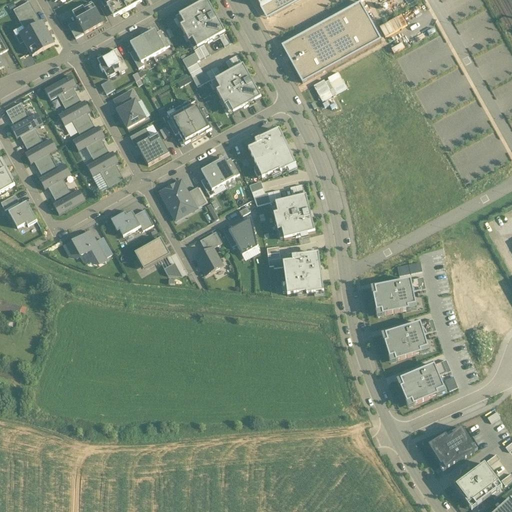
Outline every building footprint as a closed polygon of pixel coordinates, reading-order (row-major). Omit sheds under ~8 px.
[(113,21),(128,13),(120,0),(101,0),(103,1),(107,8),(113,21)] [(120,0),(128,13),(141,5),(138,0),(120,0)] [(255,0),(267,21),(304,0),(255,0)] [(207,3),(179,18),(184,27),(181,28),(189,44),(193,42),(198,51),(205,47),(219,39),(224,36),(226,36),(207,3)] [(23,35),(40,26),(27,4),(11,13),(20,30),(23,35)] [(361,4),(282,48),(303,86),(382,41),(361,4)] [(72,15),(84,36),(103,26),(92,5),(72,15)] [(77,24),(69,28),(76,41),(84,36),(77,24)] [(29,62),(53,49),(40,26),(23,35),(16,39),(20,47),(29,62)] [(23,35),(20,30),(10,36),(17,49),(20,47),(16,39),(23,35)] [(143,38),(154,59),(166,52),(165,51),(157,35),(155,32),(143,38)] [(161,33),(157,35),(165,51),(170,49),(161,33)] [(0,57),(9,52),(0,36),(0,57)] [(230,46),(224,36),(219,39),(225,49),(230,46)] [(142,65),(154,59),(143,38),(130,45),(135,53),(141,65),(142,65)] [(200,63),(210,57),(205,47),(198,51),(194,53),(196,55),(200,63)] [(117,53),(98,63),(101,68),(100,69),(103,75),(104,74),(108,81),(119,75),(120,77),(128,73),(117,53)] [(141,65),(135,53),(130,56),(139,71),(144,68),(142,65),(141,65)] [(198,64),(200,63),(196,55),(183,63),(188,71),(198,65),(198,64)] [(237,58),(226,64),(232,74),(242,68),(237,58)] [(198,65),(188,71),(193,81),(204,75),(198,65)] [(234,116),(262,101),(243,68),(242,68),(232,74),(223,79),(215,83),(220,92),(217,94),(225,109),(229,107),(234,116)] [(217,69),(207,75),(211,82),(212,85),(215,83),(223,79),(217,69)] [(204,75),(193,81),(198,90),(211,82),(207,75),(204,76),(204,75)] [(77,90),(71,79),(43,94),(50,105),(58,101),(73,92),(77,90)] [(110,83),(101,87),(107,97),(115,92),(110,83)] [(58,101),(62,107),(77,99),(73,92),(58,101)] [(114,103),(120,112),(135,103),(136,104),(138,103),(132,93),(114,103)] [(62,107),(66,114),(81,106),(77,99),(62,107)] [(24,105),(31,118),(35,116),(29,103),(24,105)] [(91,114),(85,103),(81,106),(66,114),(58,119),(64,130),(72,125),(87,117),(91,114)] [(120,112),(118,113),(121,119),(124,125),(128,131),(145,121),(136,104),(135,103),(120,112)] [(5,114),(9,122),(25,113),(21,105),(5,114)] [(199,140),(212,133),(197,105),(183,112),(199,140)] [(185,147),(199,140),(183,112),(170,119),(171,122),(179,136),(185,147)] [(9,122),(14,129),(29,121),(25,113),(9,122)] [(35,131),(43,127),(37,116),(29,121),(14,129),(10,131),(16,142),(20,140),(35,131)] [(72,125),(76,132),(91,123),(87,117),(72,125)] [(179,136),(171,122),(168,123),(176,137),(179,136)] [(76,132),(80,140),(95,131),(91,123),(76,132)] [(105,140),(99,129),(95,131),(80,140),(71,145),(78,155),(86,151),(101,142),(105,140)] [(20,140),(24,148),(39,139),(35,131),(20,140)] [(138,148),(137,148),(151,140),(146,131),(130,139),(136,149),(138,148)] [(280,132),(255,144),(257,148),(248,152),(262,182),(280,173),(281,175),(296,168),(280,132)] [(151,140),(137,148),(138,148),(149,168),(170,156),(158,136),(151,140)] [(24,148),(28,155),(44,147),(39,139),(24,148)] [(49,157),(57,153),(52,142),(44,147),(28,155),(25,157),(30,168),(34,166),(49,157)] [(86,151),(90,158),(105,150),(101,142),(86,151)] [(90,158),(94,166),(109,157),(105,150),(90,158)] [(119,165),(113,155),(109,157),(94,166),(86,170),(92,180),(100,176),(115,167),(119,165)] [(57,166),(65,164),(63,156),(55,158),(57,166)] [(34,166),(38,173),(53,164),(49,157),(34,166)] [(226,161),(214,167),(224,187),(236,180),(235,179),(227,163),(226,161)] [(231,161),(227,163),(235,179),(239,177),(231,161)] [(38,173),(42,180),(58,172),(53,164),(38,173)] [(115,167),(100,176),(105,183),(119,175),(115,167)] [(214,167),(201,174),(205,181),(212,193),(214,192),(224,187),(214,167)] [(71,178),(65,168),(58,172),(42,180),(38,182),(44,193),(48,190),(63,182),(71,178)] [(6,170),(0,173),(0,195),(15,187),(6,170)] [(119,175),(105,183),(109,190),(124,182),(119,175)] [(205,181),(201,183),(210,199),(216,196),(214,192),(212,193),(205,181)] [(48,190),(52,198),(67,189),(63,182),(48,190)] [(181,184),(161,195),(176,222),(196,211),(187,195),(181,184)] [(261,184),(250,188),(252,195),(263,191),(261,184)] [(291,190),(293,201),(305,198),(302,187),(291,190)] [(52,198),(56,205),(71,196),(67,189),(52,198)] [(198,190),(187,195),(196,211),(207,205),(198,190)] [(266,196),(263,191),(252,195),(257,208),(270,205),(271,207),(275,206),(282,204),(280,193),(266,196)] [(85,203),(79,192),(71,196),(56,205),(53,207),(59,218),(85,203)] [(15,197),(1,205),(5,212),(19,205),(15,197)] [(282,204),(275,206),(278,216),(274,217),(278,234),(282,232),(284,242),(315,235),(306,198),(305,198),(293,201),(282,204)] [(27,204),(9,214),(18,231),(27,226),(29,228),(38,223),(27,204)] [(135,218),(141,230),(143,234),(154,228),(145,212),(135,218)] [(126,215),(111,223),(118,234),(121,233),(124,239),(141,230),(135,218),(133,214),(127,217),(126,215)] [(230,233),(229,233),(237,247),(243,258),(244,257),(258,250),(252,221),(230,233)] [(232,250),(237,247),(229,233),(230,233),(229,231),(224,234),(232,250)] [(91,235),(65,248),(70,257),(77,260),(81,258),(84,264),(90,261),(91,263),(92,263),(103,257),(96,245),(91,235)] [(200,243),(207,254),(213,251),(222,246),(216,235),(200,243)] [(104,241),(96,245),(103,257),(104,261),(112,257),(104,241)] [(171,258),(161,241),(135,256),(144,272),(171,258)] [(284,269),(283,265),(282,261),(280,261),(279,249),(267,251),(269,269),(274,268),(274,271),(284,269)] [(207,254),(197,260),(207,277),(223,268),(213,251),(207,254)] [(307,297),(324,295),(319,255),(292,259),(293,263),(283,265),(284,269),(287,298),(306,295),(307,297)] [(104,261),(103,257),(92,263),(95,268),(98,266),(105,262),(104,261)] [(400,281),(422,280),(421,265),(400,266),(400,281)] [(183,279),(175,266),(164,271),(168,278),(183,279)] [(411,282),(375,290),(376,297),(373,297),(377,314),(382,313),(383,317),(409,312),(408,309),(416,307),(411,282)] [(22,308),(0,301),(0,312),(19,318),(22,308)] [(421,325),(385,336),(387,343),(385,344),(390,360),(395,358),(396,363),(422,355),(421,352),(428,350),(421,325)] [(434,367),(400,381),(403,388),(400,390),(407,405),(412,403),(414,407),(438,397),(437,394),(444,391),(434,367)] [(444,382),(448,393),(458,389),(453,378),(444,382)] [(446,437),(428,448),(441,468),(443,467),(446,472),(475,454),(472,449),(473,448),(462,430),(452,436),(453,438),(448,441),(446,437)] [(485,465),(455,488),(472,511),(502,489),(485,465)] [(511,511),(511,498),(496,511),(511,511)]
